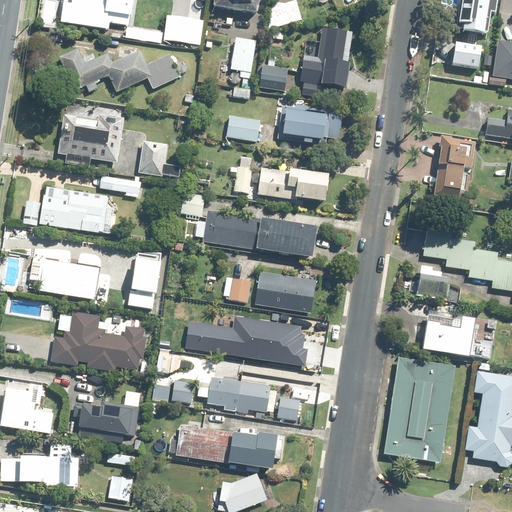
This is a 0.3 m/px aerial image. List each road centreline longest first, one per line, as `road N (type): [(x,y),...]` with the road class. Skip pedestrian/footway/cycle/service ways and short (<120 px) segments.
road 1 (residential): [(335,489),(410,0)]
road 2 (residential): [(335,489),(459,510)]
